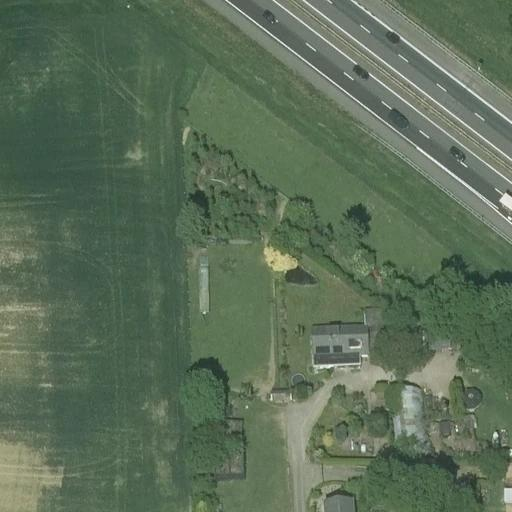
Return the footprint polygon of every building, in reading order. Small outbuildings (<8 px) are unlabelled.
[(314,370),(333,369),(332,359),(366,357),(366,352),(388,352),(388,355),(451,353),(449,322),(401,324),(400,316),(364,318),(365,331),(312,334),(314,370)] [(466,371),(490,368),(488,349),(463,353),(466,371)] [(190,392),(192,404),(202,403),(200,391),(190,392)] [(427,457),(422,393),(391,396),(393,426),(379,427),(380,438),(394,436),(395,441),(381,443),(383,461),(427,457)] [(439,426),(429,427),(429,436),(439,436),(439,426)] [(225,478),(245,478),(245,457),(225,457),(225,478)] [(410,464),(399,462),(395,483),(445,493),(450,467),(431,464),(411,460),(410,464)]
